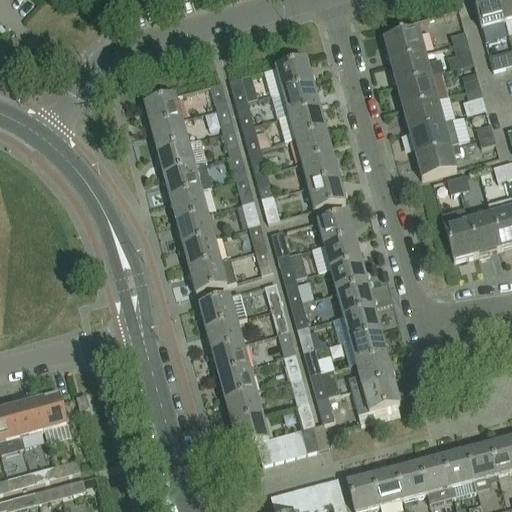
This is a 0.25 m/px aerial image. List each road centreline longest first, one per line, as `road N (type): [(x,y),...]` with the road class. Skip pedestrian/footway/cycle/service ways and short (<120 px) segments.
road 1 (residential): [(511,312),(426,320),(413,302),(328,0)]
road 2 (residential): [(44,140),(90,69),(115,53),(306,0)]
road 3 (tertiary): [(189,511),(139,332)]
road 4 (residential): [(0,370),(139,332)]
road 5 (tertiary): [(115,242),(93,195),(44,140)]
